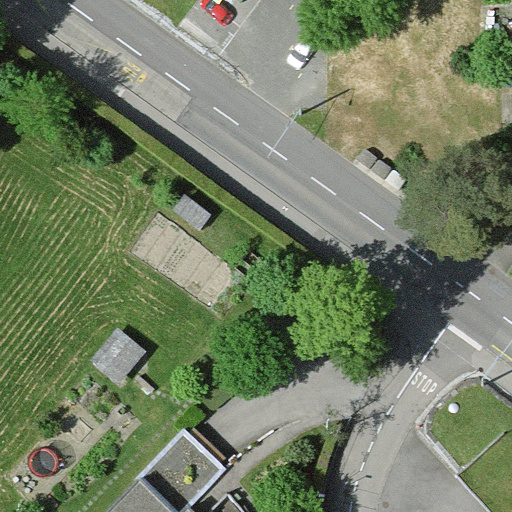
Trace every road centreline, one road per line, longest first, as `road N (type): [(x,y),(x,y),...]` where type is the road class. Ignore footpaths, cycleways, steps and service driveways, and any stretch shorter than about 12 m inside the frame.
road 1 (residential): [(473,294),(63,0)]
road 2 (residential): [(345,511),(392,399),(473,294)]
